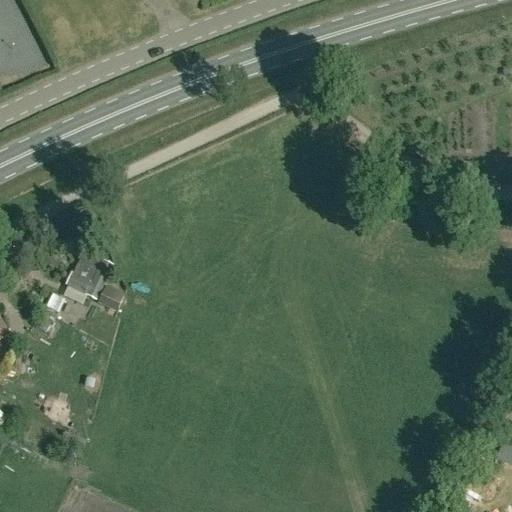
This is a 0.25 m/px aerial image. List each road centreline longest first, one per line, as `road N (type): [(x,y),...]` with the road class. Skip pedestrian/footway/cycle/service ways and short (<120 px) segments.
road 1 (primary): [(52,141),(255,59),(447,0)]
road 2 (unclassified): [(0,234),(293,101)]
road 3 (unclassified): [(0,115),(279,0)]
road 4 (track): [(511,191),(438,179),(321,108),(293,101)]
